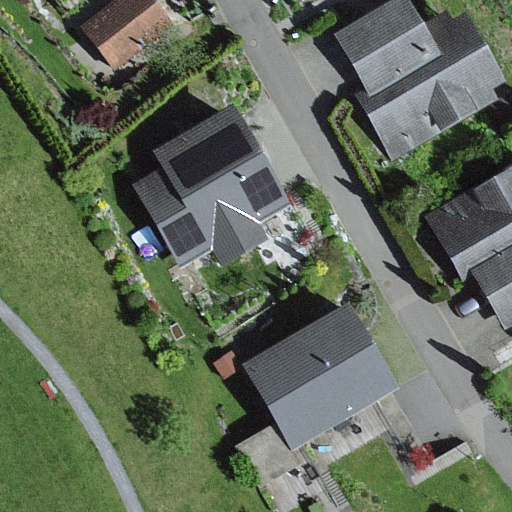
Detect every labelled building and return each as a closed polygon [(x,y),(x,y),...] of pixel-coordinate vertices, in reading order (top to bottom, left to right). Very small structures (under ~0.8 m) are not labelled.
[(160,0),(114,0),(91,21),(128,63),(177,20),(160,0)] [(417,0),(404,0),(344,32),(407,149),(511,93),(511,85),(469,5),(431,25),(417,0)] [(171,166),(144,180),(186,261),(300,202),(247,101),(160,146),(171,166)] [(511,169),(437,211),(476,280),(486,274),(511,319),(511,169)] [(361,305),(256,364),(303,446),(408,386),(361,305)]
